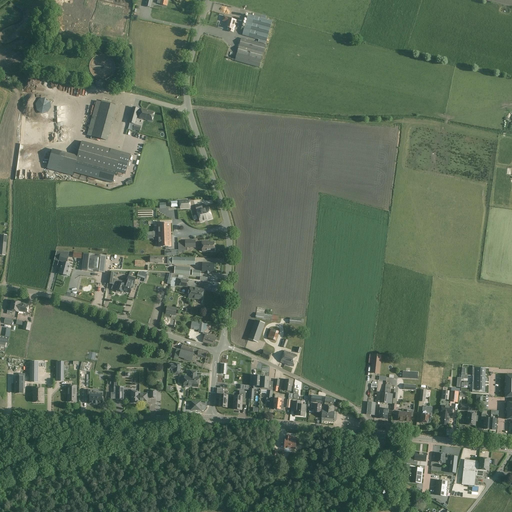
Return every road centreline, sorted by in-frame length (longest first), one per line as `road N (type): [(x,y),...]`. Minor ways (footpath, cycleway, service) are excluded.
road 1 (unclassified): [(220,349),(227,224),(186,94),(207,0)]
road 2 (unclassified): [(220,349),(0,286)]
road 3 (track): [(3,287),(21,94),(0,81)]
road 4 (unclassified): [(376,434),(344,400),(220,349)]
road 5 (tertiary): [(0,470),(168,420)]
road 6 (unclassified): [(168,420),(0,417)]
road 7 (tertiary): [(376,434),(211,418)]
road 8 (unknown): [(188,108),(127,101),(119,179)]
